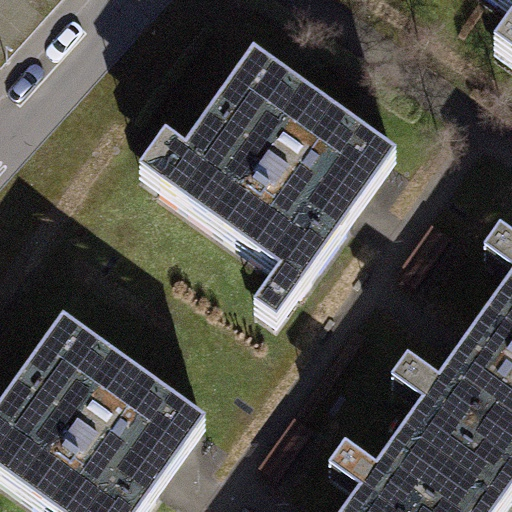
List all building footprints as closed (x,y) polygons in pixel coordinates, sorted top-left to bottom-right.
[(511,0),(458,0),(511,37),(511,0)] [(156,202),(289,292),(377,161),(244,72),(156,202)] [(433,231),(397,281),(416,295),(452,245),(433,231)] [(469,511),(494,511),(511,486),(511,274),(387,456),(469,511)] [(151,511),(202,444),(58,338),(0,416),(0,496),(21,511),(151,511)] [(294,425),(259,475),(279,488),(314,438),(294,425)] [(347,511),(469,511),(387,456),(347,511)]
